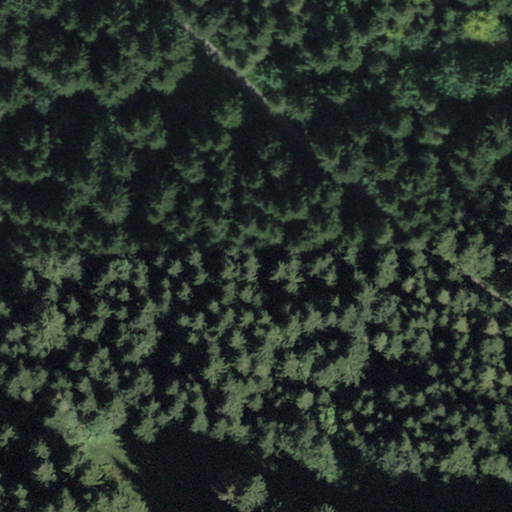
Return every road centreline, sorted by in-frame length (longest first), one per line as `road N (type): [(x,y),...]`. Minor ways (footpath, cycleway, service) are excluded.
road 1 (track): [(511,35),(437,58),(246,92),(131,92),(63,80),(0,55)]
road 2 (track): [(511,297),(126,0)]
